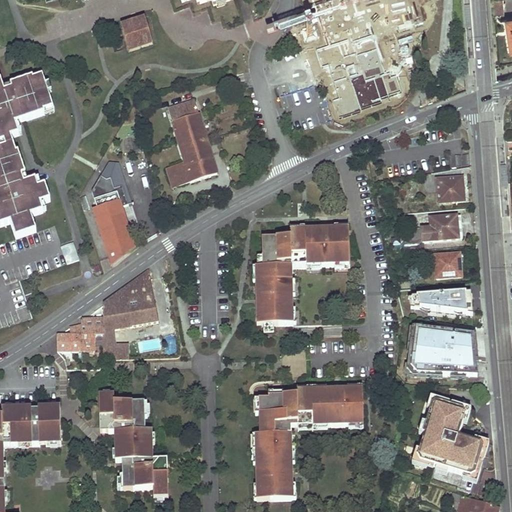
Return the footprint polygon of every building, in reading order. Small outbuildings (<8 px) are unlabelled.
[(333,100),(339,119),(383,105),(382,100),(402,94),(397,76),(391,78),(389,72),(385,73),(366,11),(401,0),(310,0),(315,15),(319,14),(329,45),(316,49),(321,67),(329,65),(340,98),(333,100)] [(502,0),(493,0),(495,14),(503,13),(502,0)] [(147,18),(122,26),(130,54),(154,47),(147,18)] [(16,240),(36,232),(31,217),(42,213),(40,205),(50,202),(46,187),(39,189),(36,181),(24,185),(22,178),(26,177),(19,154),(16,155),(11,138),(19,136),(15,125),(44,115),(44,113),(53,110),(43,78),(34,80),(33,79),(11,87),(12,90),(5,93),(1,82),(0,82),(0,144),(4,143),(6,148),(0,150),(0,227),(11,224),(16,240)] [(166,167),(172,189),(217,175),(195,102),(169,109),(185,163),(166,167)] [(119,262),(136,249),(122,206),(133,204),(119,164),(109,164),(92,191),(98,209),(95,210),(114,267),(119,262)] [(439,204),(464,201),(462,179),(437,181),(439,204)] [(405,252),(425,250),(424,243),(456,239),(455,225),(459,224),(458,217),(429,220),(430,228),(421,229),(422,240),(418,240),(404,242),(405,252)] [(36,232),(16,240),(0,245),(0,329),(32,319),(26,300),(20,281),(67,266),(54,227),(36,232)] [(257,327),(292,326),(292,313),(293,313),(293,297),(292,297),(291,283),(293,283),(292,268),(306,268),(306,266),(320,266),(320,268),(336,267),(336,265),(349,265),(348,231),(335,232),(335,230),(305,230),(305,233),(291,233),(291,239),(263,240),(263,269),(257,269),(258,283),(256,283),(256,301),(257,327)] [(418,233),(403,234),(404,242),(418,240),(418,233)] [(437,279),(461,278),(460,255),(436,257),(437,279)] [(158,324),(149,270),(134,282),(126,288),(132,328),(158,324)] [(126,288),(103,305),(103,320),(103,337),(104,361),(114,360),(114,346),(117,346),(115,332),(132,328),(126,288)] [(409,299),(411,310),(422,311),(430,312),(460,315),(467,316),(471,316),(470,293),(409,299)] [(58,353),(95,352),(96,337),(103,337),(103,320),(82,320),(81,326),(70,328),(70,336),(57,336),(57,339),(58,353)] [(456,335),(442,333),(414,329),(413,337),(411,337),(407,371),(410,375),(435,376),(435,373),(442,374),(442,376),(451,377),(451,374),(458,375),(458,377),(477,378),(476,361),(473,361),(473,359),(470,359),(473,337),(456,335)] [(114,360),(129,360),(129,345),(117,346),(114,346),(114,360)] [(269,401),(260,401),(260,437),(257,437),(258,466),(256,466),(256,488),(258,488),(259,503),(291,502),(291,487),(294,487),(293,465),(291,465),(290,436),(292,436),(292,429),(298,429),(298,427),(327,426),(327,428),(349,428),(349,426),(363,425),(362,393),(348,393),(348,391),(326,392),(326,393),(307,394),(307,397),(268,398),(269,401)] [(154,496),(168,496),(167,461),(153,461),(153,447),(150,447),(150,432),(146,432),(145,404),(114,405),(114,399),(99,400),(100,434),(115,434),(115,448),(118,448),(117,463),(122,463),(123,491),(154,490),(154,496)] [(460,439),(467,417),(464,412),(438,404),(433,406),(424,436),(426,436),(419,458),(421,463),(472,479),(476,477),(485,450),(482,446),(460,439)] [(5,511),(6,505),(3,505),(2,490),(5,490),(5,483),(2,483),(1,461),(4,461),(4,447),(61,445),(60,414),(3,416),(3,418),(0,418),(0,511),(5,511)] [(452,494),(446,511),(497,511),(499,509),(452,494)]
